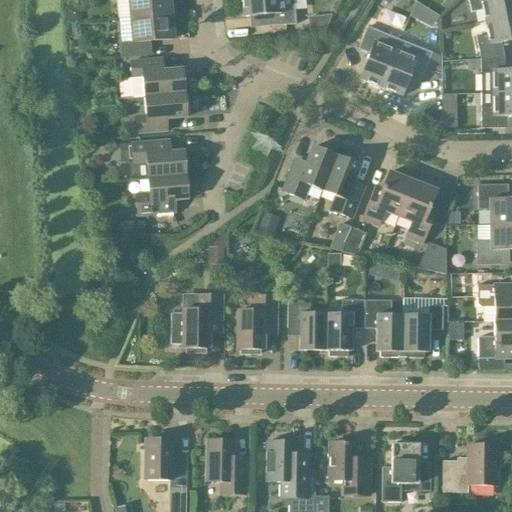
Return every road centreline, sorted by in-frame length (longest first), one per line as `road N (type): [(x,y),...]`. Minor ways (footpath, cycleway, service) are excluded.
road 1 (residential): [(511,400),(112,393),(42,368),(0,340)]
road 2 (residential): [(511,151),(444,151),(256,76)]
road 3 (residential): [(219,209),(215,178),(256,76)]
